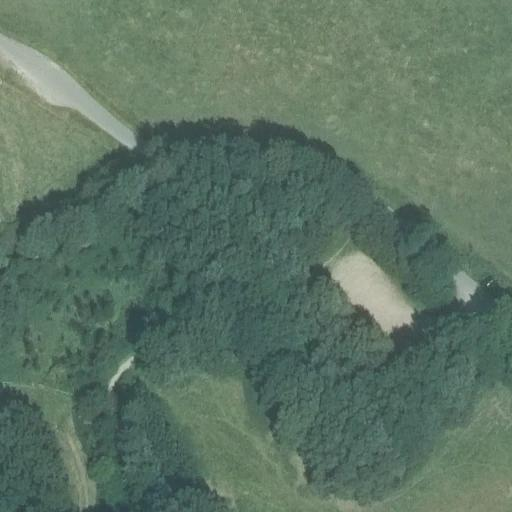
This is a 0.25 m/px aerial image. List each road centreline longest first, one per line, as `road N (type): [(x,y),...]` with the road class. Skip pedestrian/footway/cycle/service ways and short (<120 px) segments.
road 1 (unclassified): [(511,329),(370,201),(305,175),(172,159),(137,146),(0,43)]
road 2 (track): [(129,511),(112,373),(206,317)]
road 3 (track): [(206,317),(370,201)]
